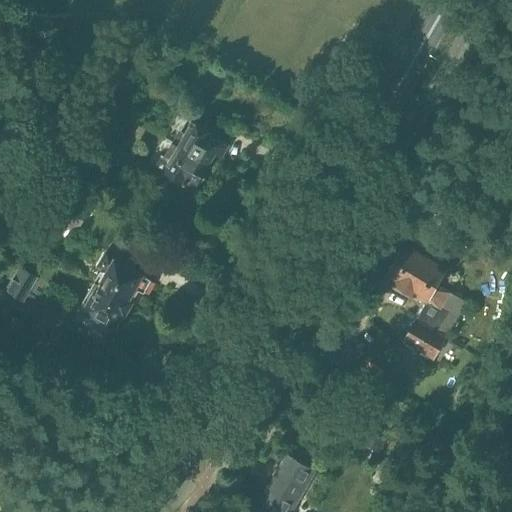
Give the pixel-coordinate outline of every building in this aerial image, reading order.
[(133,95),(142,77),(133,72),(124,90),(133,95)] [(217,135),(218,133),(203,124),(193,118),(178,109),(164,134),(211,161),(217,150),(223,153),(230,142),(217,135)] [(203,173),(211,161),(164,134),(149,160),(185,181),(187,179),(198,185),(205,174),(203,173)] [(95,158),(116,170),(126,152),(105,141),(95,158)] [(54,219),(78,232),(92,208),(68,194),(54,219)] [(405,248),(401,246),(393,259),(397,262),(387,279),(398,285),(395,290),(411,299),(414,294),(429,303),(420,318),(441,330),(451,314),(443,309),(451,294),(438,287),(448,270),(442,266),(407,245),(405,248)] [(102,283),(133,301),(140,288),(145,291),(153,278),(109,253),(103,263),(110,268),(102,283)] [(21,302),(36,277),(17,266),(3,291),(21,302)] [(96,279),(77,312),(83,316),(88,308),(100,315),(92,330),(106,338),(114,324),(118,326),(133,301),(102,283),(96,279)] [(441,330),(420,318),(406,342),(436,359),(448,340),(436,333),(438,329),(441,331),(441,330)] [(123,374),(128,364),(115,358),(110,368),(123,374)] [(367,432),(362,444),(382,452),(387,439),(367,432)] [(289,511),(315,470),(288,454),(260,500),(280,511),(289,511)]
